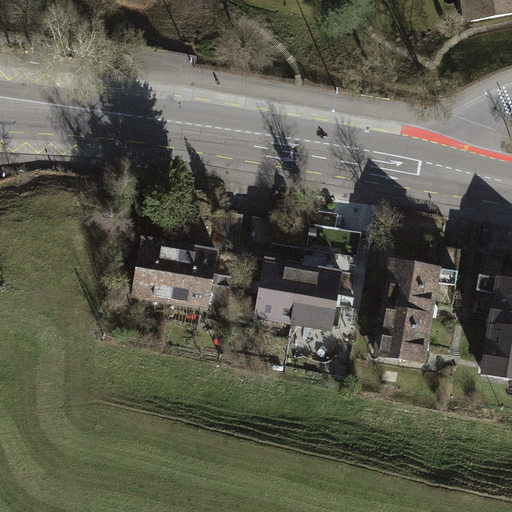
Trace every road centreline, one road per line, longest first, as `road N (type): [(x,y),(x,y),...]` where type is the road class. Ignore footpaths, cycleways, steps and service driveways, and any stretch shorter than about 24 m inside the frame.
road 1 (primary): [(441,172),(142,120)]
road 2 (primary): [(142,120),(0,89)]
road 3 (primary): [(0,121),(142,120)]
